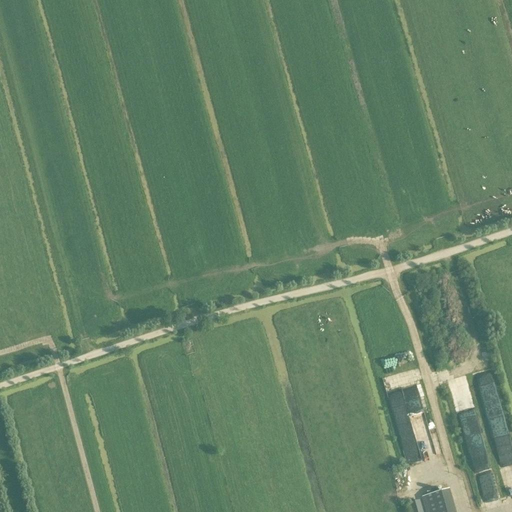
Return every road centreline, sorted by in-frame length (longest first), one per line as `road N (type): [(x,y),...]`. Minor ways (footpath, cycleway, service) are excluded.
road 1 (track): [(0,386),(511,232)]
road 2 (track): [(390,273),(379,236),(92,305),(83,316),(95,356)]
road 3 (track): [(0,350),(54,346),(99,511)]
road 4 (track): [(379,236),(511,191)]
